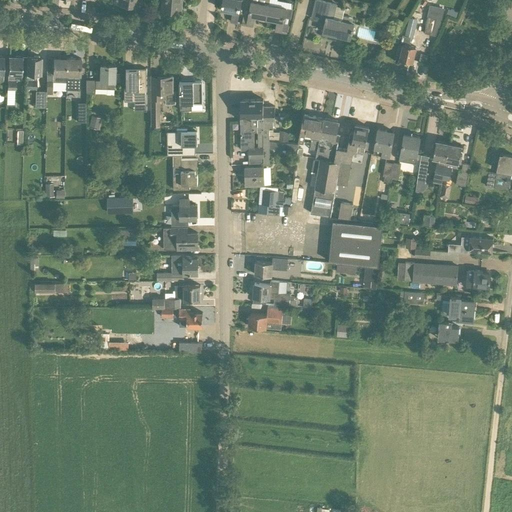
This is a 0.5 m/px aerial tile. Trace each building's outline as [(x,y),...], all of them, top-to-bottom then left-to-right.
[(162,0),(162,11),(178,12),(180,12),(182,12),(182,11),(181,11),(181,0),(162,0)] [(237,23),(239,13),(244,14),(246,0),(216,0),(217,1),(223,2),(221,9),(233,12),(230,21),(237,23)] [(266,18),(269,4),(256,1),(256,0),(246,0),(244,14),(242,24),(252,26),(254,16),(266,18)] [(355,23),(352,22),(353,17),(343,15),(345,8),(336,6),(336,4),(320,0),(316,0),(312,18),(326,21),(323,31),(324,31),(328,32),(327,37),(336,39),(337,34),(349,37),(349,38),(350,38),(352,31),(355,23)] [(286,7),(269,4),(266,18),(277,21),(275,31),(281,32),(282,30),(287,31),(292,8),(286,7)] [(431,5),(429,10),(424,33),(433,35),(437,36),(445,8),(431,5)] [(399,51),(402,51),(400,59),(412,62),(416,47),(409,45),(411,37),(413,38),(418,19),(410,18),(408,26),(407,26),(405,36),(402,35),(399,51)] [(358,39),(382,40),(383,30),(359,29),(358,39)] [(32,74),(40,74),(41,57),(39,57),(39,56),(34,55),(34,57),(27,56),(25,88),(37,88),(37,80),(32,80),(32,74)] [(21,80),(22,56),(9,56),(7,89),(16,89),(16,80),(21,80)] [(65,82),(66,74),(66,58),(53,57),(53,69),(47,68),(46,93),(52,93),(52,81),(65,82)] [(66,58),(66,74),(65,82),(66,82),(66,74),(73,74),(73,84),(80,84),(81,58),(66,58)] [(107,80),(114,81),(115,65),(101,64),(100,80),(86,79),(85,92),(94,93),(94,88),(106,89),(107,80)] [(137,68),(125,68),(125,71),(125,88),(124,88),(124,101),(125,101),(134,101),(134,103),(147,103),(147,68),(137,68)] [(173,76),(157,76),(157,87),(151,87),(151,76),(151,75),(151,125),(160,125),(160,98),(176,97),(175,91),(173,91),(173,76)] [(191,110),(191,103),(202,103),(201,81),(179,81),(180,110),(191,110)] [(35,90),(35,107),(45,107),(46,91),(35,90)] [(270,147),(270,141),(269,127),(273,127),(273,120),(275,120),(275,106),(263,106),(263,99),(243,99),(243,100),(241,102),(241,120),(251,120),(251,128),(253,128),(253,148),(270,147)] [(303,117),(303,114),(300,113),(292,113),(279,113),(279,127),(286,127),(286,119),(292,119),(295,119),(296,117),(299,117),(303,117)] [(303,117),(299,138),(311,141),(310,148),(317,150),(316,158),(320,158),(340,161),(342,149),(337,148),(340,134),(337,134),(339,121),(303,114),(303,117)] [(88,126),(98,129),(101,118),(91,115),(88,126)] [(270,141),(270,147),(253,148),(253,128),(251,128),(251,120),(241,120),(241,121),(241,149),(248,149),(249,164),(270,164),(270,148),(298,151),(299,143),(270,141)] [(352,162),(354,151),(364,153),(369,127),(355,124),(354,131),(350,131),(351,131),(347,150),(342,149),(340,161),(336,183),(347,185),(351,161),(352,162)] [(195,155),(195,153),(195,144),(195,130),(185,130),(185,128),(175,128),(175,130),(165,130),(165,155),(173,155),(182,155),(195,155)] [(394,131),(387,130),(378,128),(375,147),(373,154),(389,157),(394,131)] [(420,136),(411,135),(404,134),(399,159),(407,161),(409,154),(417,155),(420,136)] [(433,182),(441,183),(442,178),(446,160),(449,142),(436,140),(435,149),(433,148),(431,157),(440,159),(439,164),(436,163),(433,182)] [(450,180),(452,166),(457,167),(458,162),(460,163),(462,154),(460,154),(462,145),(449,142),(446,160),(442,178),(450,180)] [(489,171),(487,186),(509,190),(511,172),(511,154),(503,153),(500,152),(499,155),(500,155),(497,172),(489,171)] [(428,183),(425,182),(429,160),(428,160),(428,156),(421,154),(417,182),(416,190),(419,191),(420,191),(422,191),(424,190),(425,189),(426,187),(427,185),(428,183)] [(173,155),(173,175),(173,189),(190,189),(190,184),(198,184),(197,175),(194,175),(194,172),(195,172),(195,159),(197,159),(182,159),(182,155),(173,155)] [(336,184),(336,183),(340,161),(320,158),(311,212),(330,216),(336,184)] [(391,177),(392,177),(394,163),(385,161),(383,175),(385,176),(391,177)] [(136,173),(137,163),(128,162),(127,172),(136,173)] [(401,164),(394,163),(392,177),(398,178),(401,164)] [(456,183),(466,185),(470,164),(463,163),(461,172),(458,172),(456,183)] [(263,166),(249,166),(245,166),(246,186),(263,185),(263,166)] [(45,183),(45,196),(55,196),(55,189),(54,189),(54,183),(45,183)] [(290,205),(291,198),(286,197),(285,197),(283,197),(284,192),(277,191),(270,190),(270,186),(264,186),(264,190),(263,189),(262,204),(268,204),(268,214),(279,215),(280,206),(285,206),(285,205),(290,205)] [(465,195),(465,202),(477,204),(478,197),(465,195)] [(107,198),(107,213),(133,212),(133,197),(107,198)] [(189,199),(181,199),(181,219),(197,219),(197,217),(198,217),(198,212),(197,212),(197,204),(189,205),(189,199)] [(350,219),(353,205),(353,203),(341,201),(338,218),(350,219)] [(409,222),(410,214),(410,212),(397,211),(396,221),(409,222)] [(435,216),(425,216),(424,225),(434,226),(435,216)] [(381,245),(383,224),(333,219),(329,261),(365,264),(378,266),(379,266),(381,245)] [(164,227),(164,249),(189,248),(189,245),(198,245),(198,232),(184,233),(184,227),(188,227),(188,226),(164,227)] [(137,230),(120,229),(120,244),(137,244),(137,230)] [(492,252),(493,238),(471,236),(471,237),(463,236),(462,248),(470,249),(470,250),(492,252)] [(416,249),(417,238),(406,238),(405,244),(399,243),(398,247),(405,248),(415,249),(416,249)] [(430,250),(416,249),(415,249),(414,257),(429,258),(430,250)] [(157,280),(183,280),(183,274),(198,273),(198,258),(192,258),(192,254),(172,254),(172,272),(157,272),(157,280)] [(31,269),(39,269),(39,257),(30,257),(31,269)] [(272,276),(272,268),(287,270),(288,258),(272,257),(272,262),(256,261),(255,274),(272,276)] [(429,264),(414,262),(405,261),(404,280),(413,280),(457,284),(458,266),(429,264)] [(356,272),(357,265),(337,263),(336,270),(356,272)] [(378,266),(365,264),(363,287),(376,288),(378,266)] [(475,271),(468,270),(467,270),(466,288),(474,288),(474,285),(489,286),(490,273),(482,272),(482,270),(475,270),(475,271)] [(276,298),(275,304),(298,305),(299,299),(293,299),(294,295),(290,295),(290,293),(279,292),(279,281),(270,280),(270,284),(254,283),(253,297),(269,298),(276,298)] [(30,283),(30,294),(36,294),(36,291),(55,290),(55,292),(68,292),(68,283),(55,283),(55,282),(35,282),(35,283),(30,283)] [(200,285),(175,285),(176,298),(153,297),(153,307),(180,307),(180,298),(184,298),(184,300),(201,299),(200,285)] [(423,304),(424,292),(401,291),(400,302),(423,304)] [(474,300),(461,299),(461,295),(437,293),(437,299),(451,300),(449,315),(458,316),(458,317),(472,319),(474,300)] [(190,308),(180,308),(180,307),(153,307),(112,307),(112,335),(109,335),(108,334),(104,334),(104,349),(109,349),(109,351),(169,351),(170,326),(154,326),(154,322),(132,322),(132,316),(162,316),(162,317),(173,317),(173,326),(187,326),(203,326),(203,312),(190,312),(190,308)] [(249,326),(266,327),(281,329),(282,322),(290,323),(291,314),(283,313),(283,309),(267,308),(267,315),(250,313),(249,326)] [(440,320),(439,339),(459,340),(458,339),(459,326),(460,326),(460,325),(452,325),(453,321),(440,320)] [(338,324),(337,336),(347,337),(348,324),(338,324)] [(343,462),(343,473),(351,473),(351,461),(343,462)]
